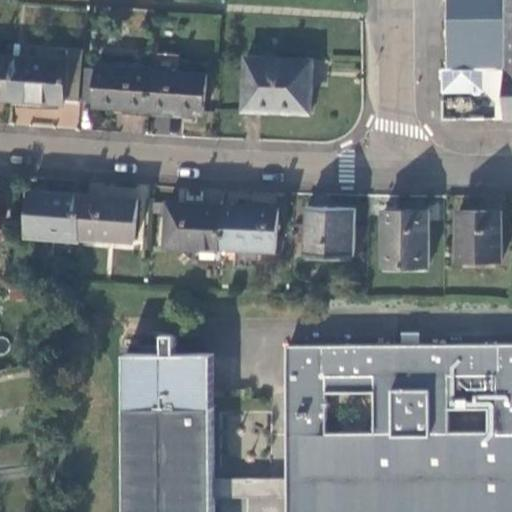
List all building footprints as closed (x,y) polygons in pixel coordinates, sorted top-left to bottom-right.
[(449,0),(449,17),(509,17),(509,0),(449,0)] [(449,17),(450,65),(509,65),(509,17),(449,17)] [(87,62),(88,49),(72,48),(71,60),(17,56),(14,99),(68,103),(69,98),(85,100),(87,69),(87,62)] [(156,69),(183,71),(184,55),(158,53),(156,69)] [(0,97),(14,99),(17,56),(0,54),(0,97)] [(272,110),(293,110),(295,58),(248,56),(246,108),(272,110)] [(315,59),(295,58),(293,110),(313,111),(315,59)] [(509,114),(509,65),(450,65),(445,65),(446,115),(509,114)] [(98,106),(153,109),(156,71),(101,67),(101,70),(98,101),(98,106)] [(101,70),(87,69),(85,100),(98,101),(101,70)] [(183,71),(156,69),(156,71),(153,109),(206,113),(209,73),(183,71)] [(26,233),(84,237),(86,195),(57,193),(29,192),(26,233)] [(114,197),(86,195),(84,237),(136,240),(139,199),(114,197)] [(168,245),(224,247),(225,204),(197,203),(169,202),(168,245)] [(251,205),(225,204),(224,247),(278,249),(279,206),(251,205)] [(332,209),(309,208),(308,252),(352,253),(353,210),(332,209)] [(406,210),(384,210),(385,264),(430,264),(429,209),(406,210)] [(481,209),(459,210),(460,260),(503,259),(502,209),(481,209)] [(287,498),(287,511),(511,511),(511,344),(509,345),(509,336),(456,336),(456,346),(288,348),(287,479),(287,498)] [(215,480),(214,357),(178,357),(178,344),(162,345),(162,357),(126,358),(125,511),(214,511),(214,498),(215,480)] [(15,465),(9,448),(0,449),(0,467),(5,467),(15,465)] [(214,498),(287,498),(287,479),(215,480),(214,498)]
